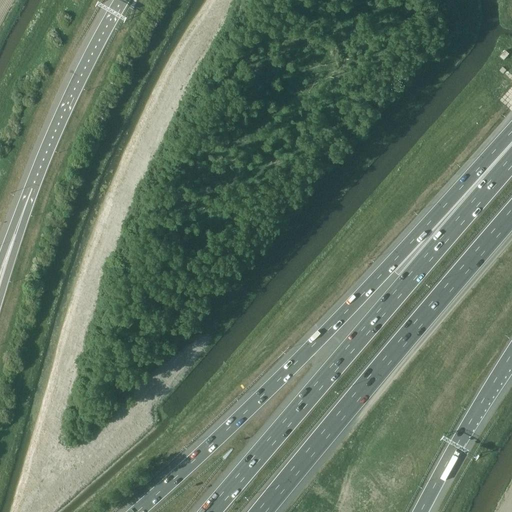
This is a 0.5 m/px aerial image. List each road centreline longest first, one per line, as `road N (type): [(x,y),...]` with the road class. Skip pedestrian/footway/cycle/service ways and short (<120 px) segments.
road 1 (motorway): [(511,137),(279,381),(137,511)]
road 2 (motorway): [(511,152),(211,511)]
road 3 (motorway): [(264,511),(511,214)]
road 4 (motorway): [(123,0),(32,189)]
road 5 (motorway): [(421,511),(511,354)]
